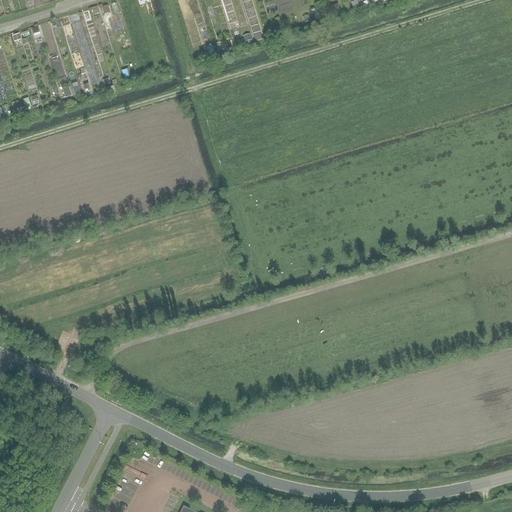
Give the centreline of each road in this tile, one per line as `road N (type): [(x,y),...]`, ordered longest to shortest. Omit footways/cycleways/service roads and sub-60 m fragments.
road 1 (track): [(0,147),(481,0)]
road 2 (tertiary): [(111,412),(221,468),(329,496),(414,497),(511,479)]
road 3 (tertiary): [(111,412),(0,356)]
